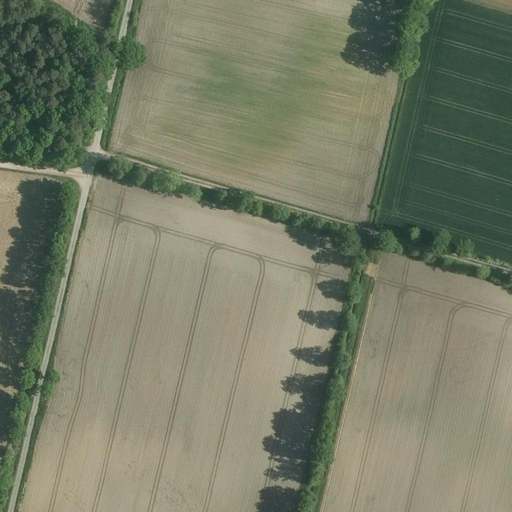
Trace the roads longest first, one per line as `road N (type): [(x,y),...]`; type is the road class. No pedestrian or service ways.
road 1 (unclassified): [(10,511),(130,0)]
road 2 (track): [(511,271),(66,141)]
